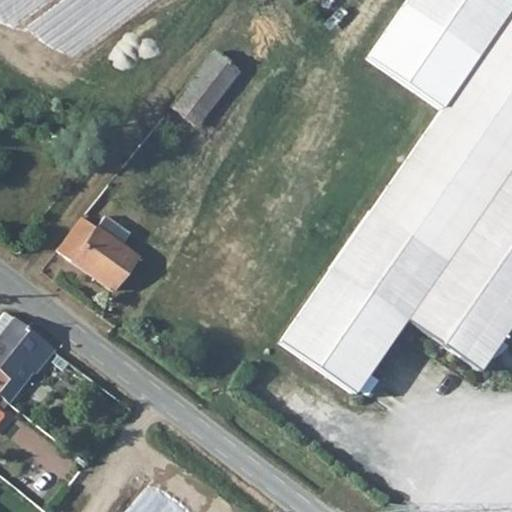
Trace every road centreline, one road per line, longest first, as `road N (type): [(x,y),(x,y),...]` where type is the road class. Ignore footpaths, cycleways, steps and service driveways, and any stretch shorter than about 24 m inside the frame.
road 1 (tertiary): [(3,280),(308,511)]
road 2 (unknown): [(82,497),(155,396)]
